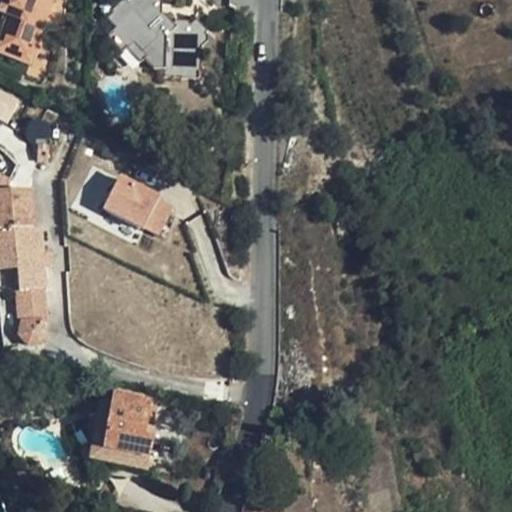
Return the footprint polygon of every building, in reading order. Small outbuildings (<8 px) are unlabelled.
[(0,0),(3,1),(12,4),(7,16),(0,38),(0,42),(33,54),(52,0),(0,0)] [(114,27),(108,31),(125,47),(132,41),(145,54),(142,59),(152,67),(159,62),(167,69),(186,73),(187,66),(204,69),(206,36),(213,29),(199,18),(191,26),(180,27),(166,13),(158,12),(158,0),(123,0),(124,1),(106,17),(114,27)] [(12,4),(3,1),(0,8),(0,13),(7,16),(12,4)] [(125,47),(108,31),(104,35),(120,51),(125,47)] [(132,41),(125,47),(139,60),(142,59),(145,54),(132,41)] [(0,52),(30,63),(33,54),(0,42),(0,52)] [(204,76),(204,69),(187,66),(186,73),(204,76)] [(0,117),(11,121),(19,97),(0,90),(0,117)] [(51,146),(40,146),(40,163),(51,163),(51,146)] [(176,178),(185,160),(166,148),(156,164),(176,178)] [(77,204),(162,237),(176,200),(92,167),(77,204)] [(26,191),(0,193),(0,273),(15,272),(18,322),(14,324),(12,338),(26,347),(41,344),(44,332),(40,320),(45,319),(43,288),(44,287),(42,265),(41,252),(39,237),(33,237),(32,226),(30,227),(26,191)] [(41,252),(42,265),(51,265),(50,251),(41,252)] [(112,396),(110,406),(103,448),(103,451),(148,458),(152,440),(145,437),(151,404),(112,396)] [(103,448),(110,406),(97,404),(90,446),(103,448)] [(322,485),(317,444),(305,445),(310,486),(322,485)] [(116,511),(118,502),(78,495),(75,511),(116,511)]
